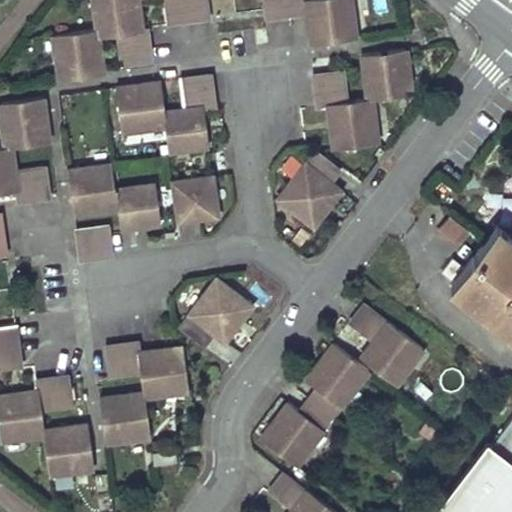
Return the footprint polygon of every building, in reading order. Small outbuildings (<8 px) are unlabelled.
[(141,2),(140,0),(93,0),(97,23),(54,30),(60,72),(79,69),(78,64),(85,63),(86,68),(106,65),(101,29),(119,26),(124,58),(154,53),(149,19),(143,19),(142,9),(138,10),(136,2),(141,2)] [(328,28),(334,27),(335,32),(356,29),(351,0),(166,0),(170,16),(207,10),(205,0),(266,0),(268,11),(308,4),(313,36),(328,33),(328,28)] [(331,121),(334,139),(380,133),(375,90),(413,85),(408,42),(388,45),(389,50),(382,51),(381,46),(362,48),(368,91),(348,94),(345,64),(314,68),(318,99),(328,97),(331,114),(337,114),(338,120),(331,121)] [(216,98),(212,67),(182,71),(186,100),(164,103),(159,74),(140,77),(141,82),(134,83),(133,78),(118,81),(125,125),(167,119),(170,145),(209,139),(207,123),(201,124),(200,118),(206,117),(203,100),(216,98)] [(48,107),(46,92),(0,98),(0,99),(6,138),(51,131),(49,115),(44,115),(43,108),(48,107)] [(325,107),(304,107),(304,121),(325,121),(325,107)] [(51,189),(47,160),(16,165),(13,141),(0,142),(0,179),(0,180),(1,184),(19,181),(20,193),(51,189)] [(278,190),(315,218),(326,202),(323,200),(327,193),(331,196),(343,181),(333,173),(341,162),(316,143),(290,177),(289,176),(278,190)] [(150,218),(161,216),(155,176),(115,182),(111,157),(70,163),(73,181),(78,180),(80,188),(74,189),(77,208),(121,201),(124,222),(142,219),(141,213),(149,212),(150,218)] [(214,168),(191,171),(191,176),(175,178),(180,210),(201,206),(202,211),(220,208),(214,168)] [(326,202),(331,196),(327,193),(323,200),(326,202)] [(0,360),(24,358),(18,318),(0,320),(0,247),(8,246),(3,208),(0,208),(0,360)] [(113,248),(109,219),(79,224),(83,252),(113,248)] [(511,414),(443,511),(497,511),(499,511),(511,503),(511,226),(510,229),(498,220),(480,244),(468,258),(452,280),(511,326),(511,414)] [(468,258),(480,244),(471,237),(460,252),(468,258)] [(243,313),(255,298),(217,270),(207,283),(209,284),(182,318),(206,337),(215,325),(227,334),(239,318),(235,316),(240,310),(243,313)] [(425,342),(365,296),(351,313),(374,331),(379,335),(376,340),(371,336),(362,347),(399,376),(425,342)] [(106,415),(109,436),(152,430),(146,392),(190,386),(183,338),(164,341),(164,347),(159,348),(158,342),(141,344),(140,335),(109,339),(113,370),(142,365),(145,384),(103,390),(105,406),(111,406),(112,414),(106,415)] [(370,365),(334,337),(323,350),(327,353),(323,358),(319,356),(308,370),(318,378),(299,403),(290,396),(280,409),(283,411),(279,417),(276,414),(264,429),(300,456),(370,365)] [(73,400),(70,370),(39,374),(40,383),(23,386),(24,391),(17,392),(16,387),(0,388),(0,403),(4,435),(46,430),(51,467),(93,462),(90,443),(86,444),(85,436),(89,436),(87,417),(45,422),(43,404),(73,400)] [(175,444),(154,447),(156,458),(177,455),(175,444)] [(306,484),(285,467),(273,483),(295,500),(299,503),(295,509),(291,505),(285,511),(343,511),(345,510),(308,482),(306,484)] [(299,503),(295,500),(291,505),(295,509),(299,503)] [(509,511),(511,508),(511,503),(499,511),(497,511),(509,511)]
